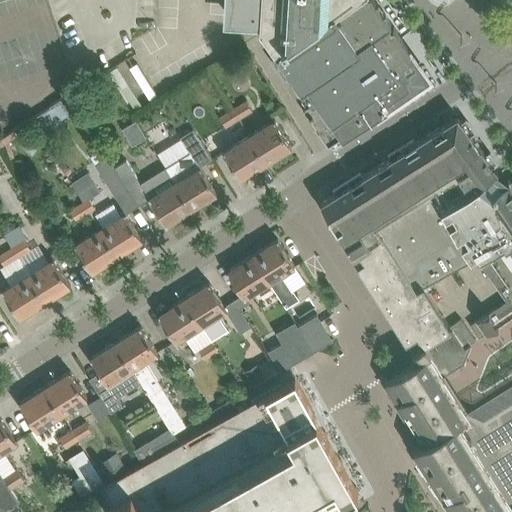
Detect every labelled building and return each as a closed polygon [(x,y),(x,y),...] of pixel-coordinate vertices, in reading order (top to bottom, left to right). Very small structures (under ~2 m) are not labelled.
[(230,0),(230,16),(261,18),(277,0),(230,0)] [(260,29),(277,53),(356,0),(277,0),(261,18),(260,29)] [(391,20),(376,0),(356,0),(277,53),(298,82),(391,20)] [(318,111),(339,97),(368,78),(409,50),(411,49),(391,20),(298,82),(312,103),(318,111)] [(409,50),(368,78),(339,97),(358,125),(388,106),(384,100),(410,82),(407,77),(412,73),(408,68),(417,62),(409,50)] [(227,126),(240,118),(234,107),(230,110),(207,73),(194,81),(218,119),(221,116),(227,126)] [(40,132),(77,107),(68,94),(53,104),(54,106),(32,120),(40,132)] [(329,144),(358,125),(339,97),(318,111),(312,103),(304,109),(329,144)] [(246,100),(234,107),(240,118),(253,110),(246,100)] [(122,126),(133,143),(146,135),(135,117),(122,126)] [(406,147),(422,173),(474,137),(461,118),(454,117),(406,147)] [(250,134),(266,161),(292,145),(275,118),(250,134)] [(165,166),(165,167),(166,167),(192,208),(217,192),(207,175),(201,165),(212,158),(193,128),(181,136),(190,150),(165,166)] [(266,161),(250,134),(224,150),(241,177),(266,161)] [(474,137),(422,173),(435,193),(487,155),(474,137)] [(322,201),(338,226),(422,173),(406,147),(322,201)] [(439,199),(442,205),(469,190),(481,181),(498,169),(488,155),(487,155),(435,193),(439,199)] [(126,184),(115,166),(114,167),(107,156),(96,163),(95,164),(113,192),(126,184)] [(115,166),(126,184),(137,176),(126,159),(115,166)] [(140,182),(137,176),(126,184),(138,205),(150,197),(156,206),(167,223),(192,208),(166,167),(165,167),(140,182)] [(498,169),(481,181),(469,190),(442,205),(450,217),(461,235),(475,258),(477,257),(505,242),(506,244),(508,242),(511,239),(511,178),(510,180),(509,179),(508,179),(499,168),(498,169)] [(354,252),(355,252),(439,199),(435,193),(422,173),(338,226),(354,252)] [(84,200),(79,203),(86,213),(95,208),(88,197),(84,200)] [(355,252),(366,269),(450,217),(442,205),(439,199),(355,252)] [(77,219),(86,213),(79,203),(71,208),(77,219)] [(126,211),(121,215),(113,203),(95,214),(103,226),(100,228),(117,255),(143,238),(132,221),(126,211)] [(461,235),(450,217),(366,269),(378,287),(461,235)] [(117,255),(100,228),(76,244),(82,253),(93,270),(117,255)] [(389,305),(423,286),(475,258),(461,235),(378,287),(389,305)] [(253,254),(270,281),(281,297),(280,298),(286,307),(300,298),(294,289),(293,290),(282,273),(295,264),(278,238),(253,254)] [(31,248),(25,239),(12,247),(18,257),(31,248)] [(511,247),(508,242),(506,244),(505,242),(477,257),(507,299),(511,306),(511,247)] [(0,257),(5,265),(18,257),(12,247),(0,254),(0,257)] [(270,281),(253,254),(228,269),(239,286),(246,297),(270,281)] [(29,274),(23,264),(18,257),(1,267),(12,285),(4,290),(10,299),(21,316),(46,299),(30,273),(29,274)] [(54,258),(30,273),(46,299),(71,284),(60,267),(54,258)] [(210,281),(185,297),(202,324),(212,340),(228,330),(218,314),(227,309),(227,308),(221,298),(210,281)] [(423,286),(389,305),(405,330),(409,337),(415,332),(424,345),(433,340),(451,329),(449,326),(438,310),(423,286)] [(202,324),(185,297),(159,313),(177,340),(202,324)] [(480,337),(511,314),(511,306),(507,299),(471,324),(480,337)] [(318,313),(298,324),(314,351),(333,339),(318,313)] [(451,329),(433,340),(452,369),(465,361),(471,343),(471,342),(476,339),(461,317),(449,326),(451,329)] [(116,340),(133,367),(142,381),(144,384),(156,404),(173,433),(187,424),(157,376),(162,373),(151,356),(158,351),(141,324),(116,340)] [(289,365),(314,351),(302,330),(282,341),(268,349),(281,370),(289,365)] [(91,356),(108,383),(110,386),(99,392),(111,411),(122,404),(117,396),(142,381),(133,367),(116,340),(91,356)] [(205,359),(218,350),(212,340),(198,348),(205,359)] [(424,345),(412,353),(417,360),(385,380),(399,402),(445,373),(452,369),(433,340),(424,345)] [(272,355),(258,361),(264,375),(278,369),(272,355)] [(45,385),(63,412),(88,397),(81,386),(71,369),(45,385)] [(260,369),(248,376),(253,384),(265,377),(260,369)] [(511,511),(511,399),(483,417),(456,392),(451,383),(445,373),(399,402),(406,414),(423,441),(414,447),(455,511),(511,511)] [(313,407),(303,389),(296,376),(155,455),(143,462),(127,471),(110,480),(103,485),(117,511),(310,511),(327,502),(329,505),(358,489),(356,485),(354,486),(341,462),(343,461),(341,457),(338,458),(325,435),(328,434),(326,430),(323,431),(310,408),(313,407)] [(20,401),(31,418),(37,428),(63,412),(45,385),(20,401)] [(0,451),(17,441),(11,431),(0,414),(0,451)] [(79,440),(92,432),(86,422),(72,430),(79,440)] [(66,448),(79,440),(72,430),(59,438),(66,448)] [(155,455),(146,441),(134,448),(143,462),(155,455)] [(72,462),(80,475),(90,492),(105,483),(86,453),(72,462)] [(110,480),(127,471),(118,455),(101,465),(110,480)] [(25,480),(17,468),(3,476),(11,489),(12,488),(25,480)] [(0,502),(5,511),(20,502),(12,488),(11,489),(3,476),(0,471),(0,502)]
